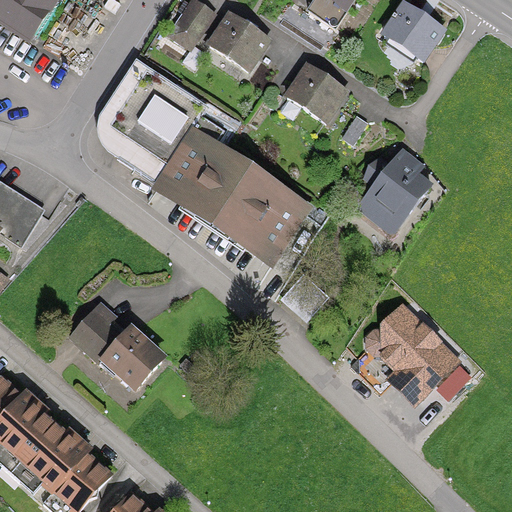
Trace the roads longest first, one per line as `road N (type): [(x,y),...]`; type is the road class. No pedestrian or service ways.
road 1 (residential): [(47,157),(199,269),(458,511)]
road 2 (residential): [(0,336),(197,511)]
road 3 (residential): [(150,0),(47,157)]
